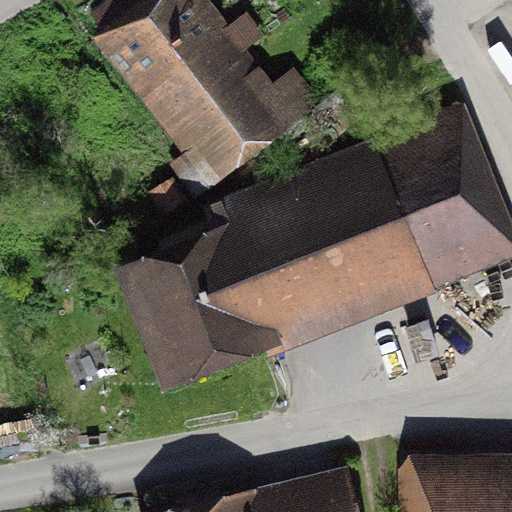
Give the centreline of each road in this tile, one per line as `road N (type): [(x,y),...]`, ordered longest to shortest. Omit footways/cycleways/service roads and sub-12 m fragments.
road 1 (residential): [(0,483),(422,412),(489,379),(511,357)]
road 2 (residential): [(511,152),(427,0)]
